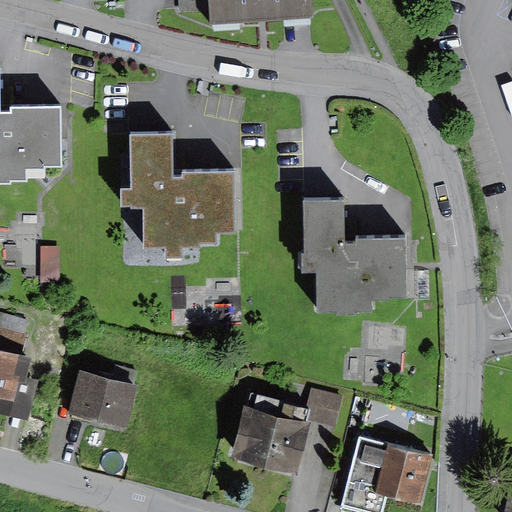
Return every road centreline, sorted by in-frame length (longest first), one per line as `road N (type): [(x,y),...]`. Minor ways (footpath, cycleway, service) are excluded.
road 1 (residential): [(460,511),(464,264),(433,125),(395,82),(192,52),(0,0)]
road 2 (unclassified): [(148,511),(0,469)]
